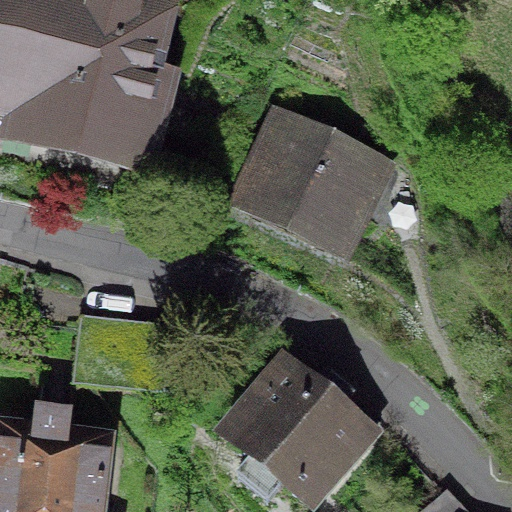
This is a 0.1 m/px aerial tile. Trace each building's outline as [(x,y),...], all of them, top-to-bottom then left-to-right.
[(0,127),(135,161),(157,75),(148,73),(162,20),(131,12),(134,0),(100,0),(99,5),(78,0),(28,0),(0,113),(0,127)] [(166,106),(158,132),(180,138),(193,142),(201,115),(166,106)] [(366,123),(356,144),(374,152),(384,157),(394,136),(366,123)] [(246,205),(342,249),(359,212),(376,174),(281,130),(246,205)] [(126,333),(81,328),(74,389),(163,399),(170,338),(126,333)] [(285,370),(227,442),(312,510),(370,438),(339,413),(350,400),(334,387),(327,381),(316,394),(285,370)] [(0,433),(0,511),(102,511),(110,446),(67,441),(69,422),(53,420),(38,418),(36,438),(0,433)] [(462,511),(446,495),(429,511),(462,511)]
